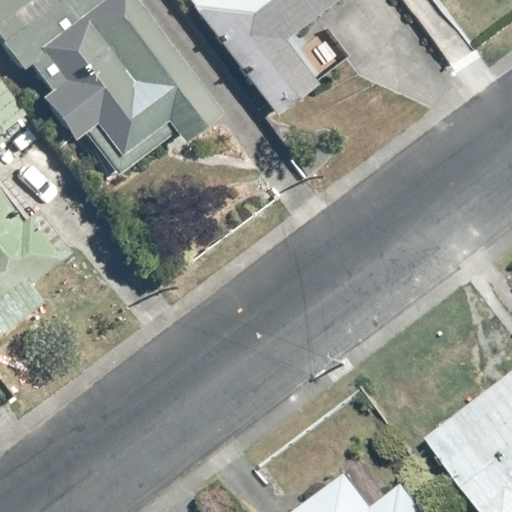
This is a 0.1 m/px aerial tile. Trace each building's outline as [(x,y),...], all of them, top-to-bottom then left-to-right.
[(222,121),(132,0),(0,0),(0,53),(69,147),(84,137),(113,176),(168,135),(181,152),(222,121)] [(184,0),(274,118),(316,85),(282,40),(335,0),(184,0)] [(0,132),(23,116),(0,85),(0,132)] [(0,336),(41,307),(25,285),(71,253),(42,212),(29,221),(0,180),(0,336)] [(511,511),(511,377),(430,442),(484,511),(511,511)] [(374,511),(372,511),(347,478),(302,511),(422,511),(405,489),(374,511)]
